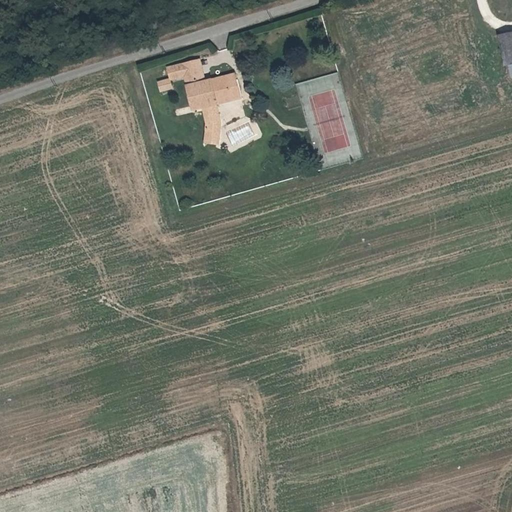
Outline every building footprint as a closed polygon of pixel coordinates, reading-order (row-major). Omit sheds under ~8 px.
[(511,32),(499,35),(505,65),(511,63),(511,32)] [(212,103),(222,101),(234,98),(236,92),(256,87),(251,69),(222,77),(216,54),(202,58),(205,69),(207,80),(206,81),(212,103)] [(205,69),(202,58),(185,62),(188,73),(205,69)] [(177,86),(184,84),(182,75),(174,77),(177,86)] [(159,81),(162,93),(175,90),(172,78),(159,81)] [(234,98),(222,101),(226,117),(241,113),(236,92),(234,98)] [(242,116),(241,113),(226,117),(237,119),(235,131),(240,132),(241,119),(242,116)] [(224,130),(235,131),(237,119),(226,117),(224,130)]
